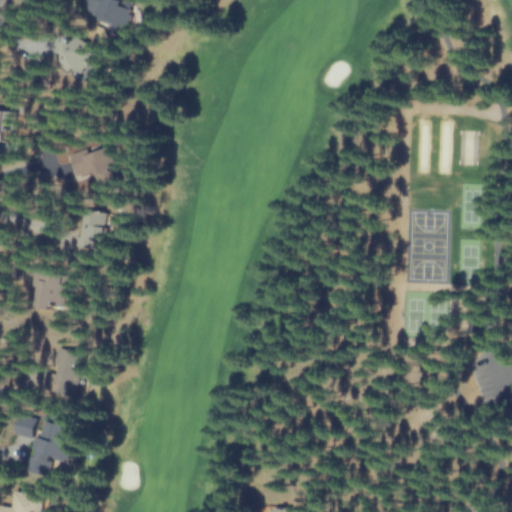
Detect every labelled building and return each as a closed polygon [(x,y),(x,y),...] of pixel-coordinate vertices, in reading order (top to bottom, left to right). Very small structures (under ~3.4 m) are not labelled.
[(122,0),(93,0),(90,9),(124,23),(132,3),(122,0)] [(61,42),(64,64),(93,60),(90,38),(61,42)] [(73,152),(78,174),(97,170),(100,185),(124,179),(116,146),(88,153),(87,148),(73,152)] [(44,309),(65,310),(67,273),(35,271),(35,280),(46,281),(44,309)] [(44,368),(39,386),(73,396),(78,377),(44,368)] [(75,432),(62,429),(64,419),(42,415),(34,461),(49,464),(51,456),(70,460),(75,432)] [(0,502),(0,511),(28,511),(29,504),(0,502)]
